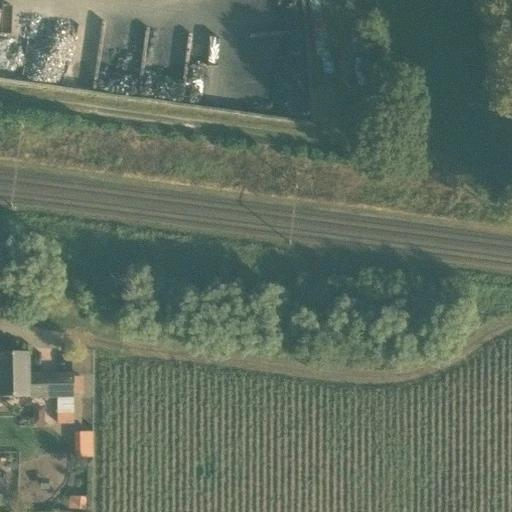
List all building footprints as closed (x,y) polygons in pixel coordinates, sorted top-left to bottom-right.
[(251,33),(286,33),(287,76),(304,76),(303,5),(285,6),(286,21),(282,21),(282,11),(251,12),(251,33)] [(43,34),(1,26),(0,32),(0,41),(41,49),(43,34)] [(30,376),(29,355),(0,355),(0,396),(59,396),(75,395),(80,395),(80,375),(30,376)] [(35,425),(46,424),(45,407),(33,407),(35,425)] [(92,432),(79,433),(80,458),(93,457),(92,432)]
